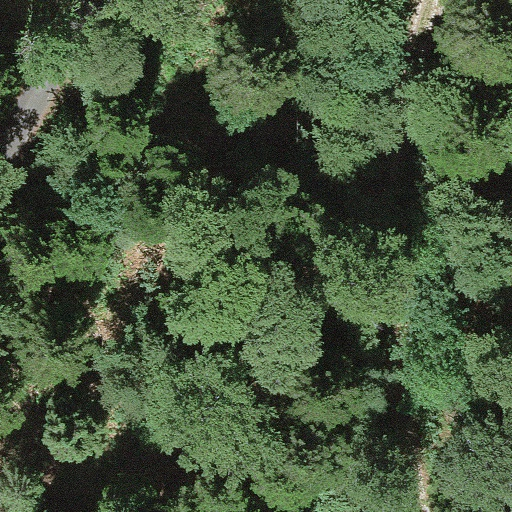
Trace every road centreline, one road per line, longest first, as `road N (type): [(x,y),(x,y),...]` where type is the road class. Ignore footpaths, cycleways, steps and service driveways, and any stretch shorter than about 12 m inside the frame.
road 1 (track): [(415,511),(380,274),(385,186),(435,0)]
road 2 (unclassified): [(0,160),(101,0)]
